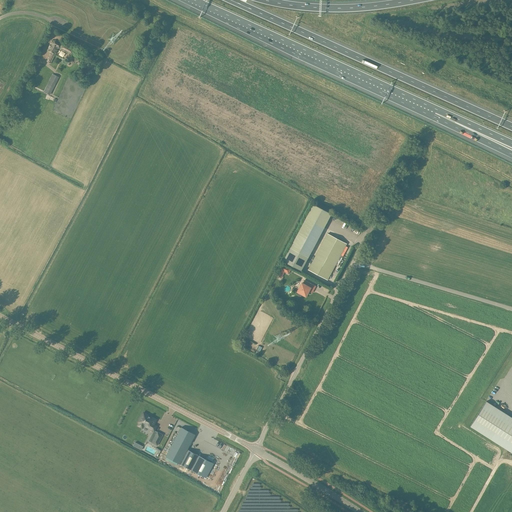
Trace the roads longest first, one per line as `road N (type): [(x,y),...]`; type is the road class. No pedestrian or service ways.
road 1 (motorway): [(511,124),(233,0)]
road 2 (tertiary): [(255,449),(0,316)]
road 3 (motorway): [(194,0),(436,109)]
road 4 (unclassified): [(255,449),(373,220)]
road 5 (motorway): [(409,0),(333,8),(264,0)]
road 6 (tertiary): [(358,511),(255,449)]
